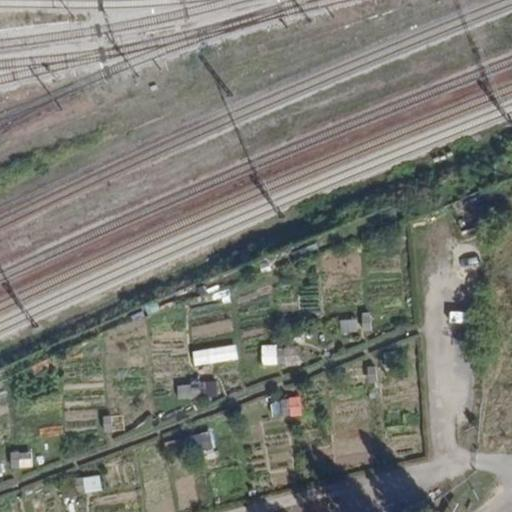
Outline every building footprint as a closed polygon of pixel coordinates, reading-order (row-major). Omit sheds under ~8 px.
[(392,333),(392,318),(383,318),(383,333),(392,333)] [(195,366),(238,359),(235,346),(193,352),(195,366)] [(384,348),(385,365),(394,364),(393,348),(384,348)] [(297,350),(297,364),(307,364),(306,349),(297,350)] [(354,384),(376,382),(375,368),(353,369),(354,384)] [(299,393),(309,393),(307,379),(298,380),(299,393)] [(210,382),(211,396),(220,396),(219,381),(210,382)] [(276,416),(302,415),(301,400),(275,401),(276,416)] [(132,427),(132,412),(123,413),(123,427),(132,427)] [(213,428),(212,413),(202,414),(203,428),(213,428)] [(28,448),(28,463),(37,462),(36,448),(28,448)] [(91,455),(91,469),(101,469),(100,454),(91,455)] [(60,479),(62,496),(101,493),(100,476),(60,479)]
